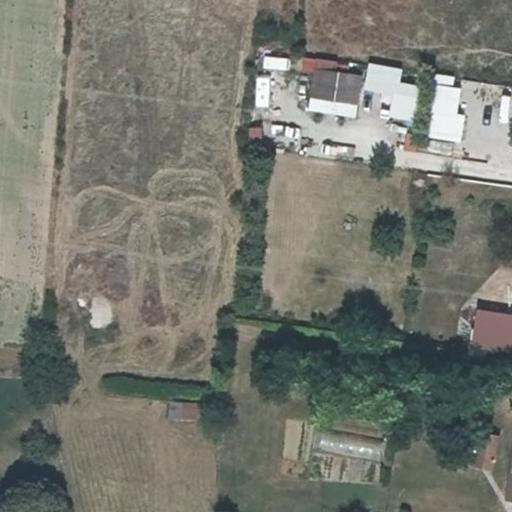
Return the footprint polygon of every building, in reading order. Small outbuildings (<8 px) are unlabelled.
[(366,90),(395,93),(392,116),(416,120),(420,87),(398,84),(400,70),(369,66),(366,90)] [(355,116),(360,76),(314,70),(309,111),(355,116)] [(463,116),(455,115),(459,91),(451,90),(453,79),(437,77),(429,137),(460,141),(463,116)] [(315,143),(314,156),(343,157),(344,145),(315,143)] [(193,421),(193,401),(166,401),(166,421),(193,421)] [(285,420),(281,458),(302,460),(307,422),(285,420)] [(316,427),(312,444),(377,460),(381,443),(316,427)] [(492,468),(500,434),(479,429),(471,463),(492,468)] [(511,451),(503,501),(511,502),(511,451)]
